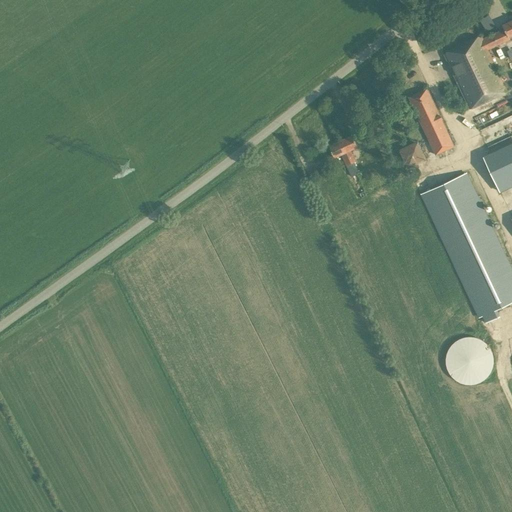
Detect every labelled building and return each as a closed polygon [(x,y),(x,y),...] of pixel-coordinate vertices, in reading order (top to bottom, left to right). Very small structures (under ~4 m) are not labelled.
[(479,20),(486,31),(495,25),(489,14),(479,20)] [(498,31),(482,38),(488,50),(511,39),(509,36),(511,35),(511,20),(502,25),(504,28),(498,31)] [(507,92),(488,50),(482,38),(481,36),(444,54),(450,66),(452,65),(457,74),(454,75),(462,91),(470,109),(507,92)] [(436,154),(448,148),(454,145),(427,88),(409,96),(417,114),(436,154)] [(499,124),(504,122),(506,125),(511,122),(511,114),(498,122),(499,124)] [(495,123),(481,129),(484,136),(498,131),(495,123)] [(353,154),(351,150),(358,147),(352,134),(341,140),(352,163),(356,161),(353,154)] [(352,163),(341,140),(329,145),(335,158),(341,155),(343,159),(346,166),(351,177),(357,174),(352,163)] [(408,167),(426,159),(418,140),(399,148),(408,167)] [(511,143),(483,157),(499,191),(511,185),(511,143)] [(497,318),(493,310),(511,301),(511,267),(467,172),(421,194),(478,317),(482,316),(486,323),(497,318)] [(451,377),(457,382),(464,384),(471,385),(478,383),(485,379),(489,374),(492,367),(493,360),(492,352),(488,346),(483,341),(476,337),(469,336),(462,337),(456,340),(450,345),(447,351),(445,358),(445,365),(447,371),(451,377)]
